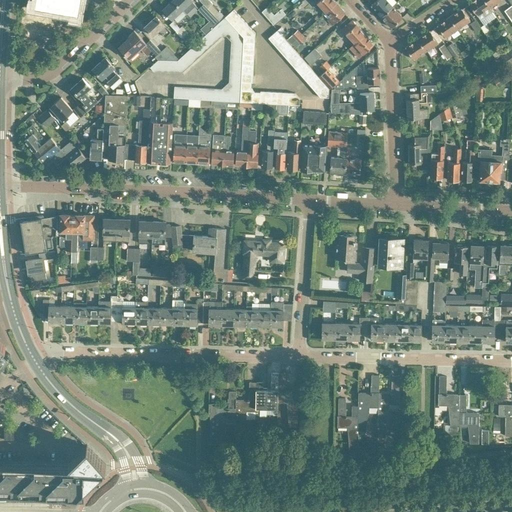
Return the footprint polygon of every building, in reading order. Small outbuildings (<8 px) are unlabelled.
[(35,0),(35,5),(35,6),(43,7),(44,7),(50,8),(51,9),(51,8),(57,9),(57,10),(58,10),(64,11),(63,11),(65,11),(70,12),(72,12),(73,12),(79,13),(80,6),(81,6),(81,5),(81,0),(35,0)] [(187,14),(182,10),(173,0),(163,9),(162,9),(172,20),(174,18),(178,22),(187,14)] [(172,0),(173,0),(182,10),(193,0),(172,0)] [(199,0),(196,3),(207,16),(206,17),(214,27),(216,25),(220,21),(214,16),(208,9),(199,0)] [(199,0),(208,9),(213,4),(209,0),(199,0)] [(314,0),(326,12),(336,2),(333,0),(314,0)] [(381,16),(392,6),(398,2),(396,0),(388,0),(387,1),(386,0),(377,0),(371,5),(381,16)] [(489,7),(484,0),(473,0),(469,3),(477,16),(482,12),(485,17),(493,12),(489,7)] [(345,13),(336,2),(326,12),(330,17),(327,20),(332,25),(345,13)] [(403,17),(392,6),(381,16),(391,27),(403,17)] [(414,18),(420,12),(415,6),(408,12),(414,18)] [(281,8),(269,19),(273,25),(286,14),(281,8)] [(461,8),(449,17),(458,29),(470,21),(461,8)] [(229,22),(238,14),(234,9),(225,17),(229,22)] [(214,16),(220,21),(225,17),(219,11),(214,16)] [(233,26),(242,18),(238,14),(229,22),(233,26)] [(144,26),(153,36),(159,30),(165,37),(171,32),(156,16),(144,26)] [(227,32),(233,26),(229,22),(225,17),(220,21),(216,25),(222,32),(227,32)] [(458,29),(449,17),(437,25),(438,26),(434,28),(439,35),(442,33),(446,38),(458,29)] [(236,30),(245,22),(242,18),(233,26),(236,30)] [(352,20),(351,21),(341,30),(353,43),(364,33),(352,20)] [(474,33),(484,46),(490,42),(475,20),(470,24),(476,32),(474,33)] [(176,32),(182,38),(188,32),(182,26),(180,28),(173,21),(170,24),(176,31),(176,32)] [(240,34),(249,26),(245,22),(236,30),(240,34)] [(222,37),(222,32),(216,25),(214,27),(209,32),(217,41),(222,37)] [(231,41),(240,34),(236,30),(233,26),(227,32),(226,36),(231,41)] [(256,33),(249,26),(240,34),(243,37),(255,38),(256,33)] [(434,28),(430,31),(430,30),(417,39),(426,51),(442,40),(439,35),(434,28)] [(124,54),(126,56),(127,55),(130,59),(145,44),(146,43),(134,30),(129,35),(130,37),(119,47),(125,53),(124,54)] [(272,42),(281,35),(277,30),(268,38),(272,42)] [(292,43),(301,34),(297,30),(288,39),(292,43)] [(315,48),(323,41),(315,31),(306,39),(301,34),(292,43),(305,57),(315,48)] [(217,41),(209,32),(204,36),(212,45),(217,41)] [(374,44),(364,33),(353,43),(359,49),(356,52),(360,57),(374,44)] [(243,37),(240,34),(231,41),(231,48),(243,48),(243,43),(243,37)] [(276,47),(285,39),(281,35),(272,42),(276,47)] [(212,45),(204,36),(200,40),(208,49),(212,45)] [(151,39),(146,43),(145,44),(151,50),(157,56),(162,51),(151,39)] [(280,51),(289,43),(285,39),(276,47),(280,51)] [(426,51),(417,39),(405,47),(414,59),(426,51)] [(208,49),(200,40),(195,44),(204,53),(208,49)] [(283,55),(292,47),(289,43),(280,51),(283,55)] [(204,53),(195,44),(191,48),(199,57),(204,53)] [(454,58),(446,47),(444,44),(439,48),(449,61),(454,58)] [(167,47),(162,51),(170,60),(177,60),(178,59),(167,47)] [(287,59),(296,51),(292,47),(283,55),(287,59)] [(511,47),(500,55),(508,67),(511,64),(511,47)] [(199,57),(191,48),(187,52),(195,61),(199,57)] [(322,56),(315,48),(305,57),(311,65),(322,56)] [(170,60),(162,51),(157,56),(156,57),(158,60),(170,60)] [(291,63),(300,56),(296,51),(287,59),(291,63)] [(195,61),(187,52),(182,56),(190,65),(195,61)] [(190,65),(182,56),(178,60),(186,69),(190,65)] [(295,68),(304,60),(300,56),(291,63),(295,68)] [(93,69),(102,79),(112,69),(114,67),(113,65),(112,65),(111,64),(111,63),(109,62),(110,61),(107,58),(106,58),(105,57),(93,69)] [(163,72),(163,60),(158,60),(148,69),(154,72),(163,72)] [(186,69),(178,60),(177,60),(175,60),(175,72),(182,72),(186,69)] [(298,72),(307,64),(304,60),(295,68),(298,72)] [(319,75),(330,65),(327,61),(315,71),(319,75)] [(302,76),(311,68),(307,64),(298,72),(302,76)] [(334,70),(330,65),(319,75),(331,89),(335,86),(341,81),(333,71),(334,70)] [(357,76),(356,67),(341,81),(335,86),(335,90),(340,90),(340,89),(357,88),(357,84),(379,83),(379,67),(367,67),(368,76),(357,76)] [(306,80),(315,72),(311,68),(302,76),(306,80)] [(309,85),(318,77),(315,72),(306,80),(309,85)] [(116,73),(116,74),(108,81),(113,88),(122,79),(116,73)] [(313,89),(322,81),(318,77),(309,85),(313,89)] [(86,91),(91,87),(83,78),(71,88),(83,101),(80,105),(86,112),(97,101),(94,97),(92,99),(86,91)] [(241,86),(241,82),(241,78),(229,78),(229,82),(232,85),(241,86)] [(317,93),(326,85),(322,81),(313,89),(317,93)] [(240,102),(241,87),(241,86),(232,85),(229,88),(240,102)] [(329,89),(326,85),(317,93),(321,97),(329,98),(329,89)] [(407,119),(428,118),(427,109),(419,110),(419,103),(427,103),(426,93),(436,93),(436,85),(421,86),(421,99),(418,99),(418,93),(406,94),(407,119)] [(254,103),(255,92),(251,88),(241,87),(240,102),(252,103),(254,103)] [(240,102),(229,88),(224,92),(223,101),(240,102)] [(339,101),(340,90),(335,90),(332,90),(330,111),(362,114),(362,110),(374,110),(374,92),(359,93),(360,102),(339,101)] [(295,93),(289,92),(288,104),(289,105),(299,105),(300,99),(295,93)] [(106,95),(104,129),(103,143),(109,144),(108,159),(124,160),(128,96),(106,95)] [(61,97),(51,107),(65,122),(61,125),(66,131),(71,126),(66,121),(69,118),(67,115),(72,110),(61,97)] [(156,114),(167,115),(169,98),(169,99),(169,98),(156,97),(156,98),(157,98),(156,114)] [(214,115),(215,101),(201,100),(201,107),(210,107),(210,115),(214,115)] [(243,107),(252,108),(252,103),(240,102),(238,114),(243,114),(243,107)] [(450,106),(449,106),(453,118),(463,115),(460,103),(450,106)] [(282,104),(277,104),(276,104),(276,109),(276,115),(289,115),(289,105),(288,104),(282,104)] [(81,117),(86,113),(79,105),(74,109),(81,117)] [(453,118),(449,106),(448,107),(440,114),(440,116),(441,121),(453,118)] [(38,117),(47,127),(56,119),(48,109),(38,117)] [(149,121),(150,121),(150,110),(143,110),(142,121),(139,121),(137,145),(135,145),(134,160),(147,161),(149,121)] [(315,112),(303,111),(303,123),(314,123),(315,112)] [(315,112),(314,123),(326,124),(327,112),(315,112)] [(159,162),(161,122),(150,121),(149,121),(147,161),(150,161),(150,164),(157,165),(157,162),(159,162)] [(161,122),(159,162),(160,162),(160,165),(167,166),(168,163),(171,163),(173,123),(161,122)] [(68,159),(61,149),(51,137),(46,141),(33,125),(29,128),(33,133),(37,139),(35,140),(40,146),(34,152),(43,163),(46,161),(49,163),(55,158),(58,163),(66,157),(68,159)] [(248,144),(248,142),(249,127),(243,127),(242,151),(236,151),(235,165),(247,166),(248,144)] [(102,158),(103,143),(104,129),(98,128),(97,139),(91,139),(90,158),(102,158)] [(20,135),(34,152),(40,146),(35,140),(37,139),(33,133),(31,134),(27,130),(20,135)] [(247,166),(249,168),(251,168),(252,166),(257,167),(258,152),(257,152),(258,143),(255,142),(256,131),(249,130),(247,166)] [(273,168),(275,130),(269,130),(267,150),(262,150),(261,167),(273,168)] [(345,172),(347,147),(348,133),(328,131),(327,145),(343,146),(342,158),(331,157),(330,171),(345,172)] [(414,143),(422,143),(428,143),(429,133),(412,134),(412,141),(414,141),(414,143)] [(197,163),(198,139),(199,135),(187,134),(186,141),(186,145),(185,162),(197,163)] [(197,163),(209,164),(211,136),(199,135),(198,139),(197,163)] [(222,164),(224,136),(213,135),(211,164),(222,164)] [(285,168),(287,136),(279,135),(278,152),(276,152),(275,168),(285,168)] [(228,143),(229,144),(230,136),(224,136),(222,164),(233,165),(234,151),(228,150),(228,143)] [(73,140),(61,149),(68,159),(74,166),(86,157),(73,140)] [(287,168),(299,169),(300,140),(294,140),(294,152),(288,152),(287,168)] [(429,152),(429,143),(408,144),(409,157),(408,157),(408,161),(409,161),(409,163),(421,163),(421,152),(429,152)] [(185,162),(186,145),(174,144),(173,161),(185,162)] [(313,170),(314,145),(303,144),(301,169),(313,170)] [(326,146),(314,145),(313,170),(325,171),(326,146)] [(443,177),(444,146),(438,145),(437,153),(431,153),(430,177),(432,177),(433,178),(436,178),(437,177),(443,177)] [(351,147),(347,147),(345,172),(360,173),(361,159),(350,158),(351,147)] [(461,148),(460,148),(454,148),(453,162),(448,162),(447,180),(459,180),(461,148)] [(472,181),(474,150),(467,150),(466,162),(462,162),(461,180),(472,181)] [(507,166),(508,156),(490,155),(491,151),(479,150),(478,160),(481,161),(480,166),(479,168),(480,171),(480,179),(499,180),(499,169),(502,169),(502,166),(507,166)] [(33,177),(33,187),(49,187),(49,177),(33,177)] [(73,217),(69,217),(69,215),(61,214),(61,217),(57,217),(56,236),(60,235),(60,238),(61,238),(61,246),(66,246),(66,252),(71,252),(73,217)] [(23,227),(21,227),(26,253),(46,250),(46,248),(53,247),(52,237),(56,236),(57,217),(57,215),(56,215),(56,216),(41,218),(41,217),(26,220),(26,222),(23,227)] [(73,217),(71,252),(72,261),(77,262),(77,251),(78,239),(93,240),(94,215),(76,215),(76,217),(73,217)] [(117,219),(104,218),(103,241),(116,241),(117,219)] [(130,219),(117,219),(116,241),(129,241),(130,219)] [(151,244),(152,221),(140,221),(139,243),(151,244)] [(166,222),(152,221),(151,244),(165,244),(166,222)] [(227,281),(228,269),(222,268),(226,229),(209,228),(210,228),(210,236),(181,234),(181,226),(172,226),(173,248),(192,249),(192,252),(215,253),(213,280),(227,281)] [(361,264),(358,263),(355,263),(356,242),(354,242),(355,240),(353,239),(354,235),(350,235),(350,234),(344,233),(344,235),(341,234),(340,245),(337,245),(336,258),(345,258),(344,262),(346,263),(348,263),(348,271),(360,272),(360,280),(373,281),(376,244),(375,248),(363,247),(361,264)] [(379,266),(379,263),(396,263),(396,266),(402,267),(403,249),(404,239),(397,238),(396,241),(380,241),(380,238),(378,266),(379,266)] [(279,243),(270,242),(270,240),(263,239),(263,241),(244,240),(243,253),(245,253),(243,277),(254,278),(256,254),(271,255),(270,261),(283,262),(284,249),(284,248),(284,247),(284,246),(283,245),(282,244),(281,243),(280,243),(279,243)] [(413,257),(428,258),(428,256),(428,240),(428,241),(422,241),(423,240),(414,239),(413,257)] [(448,243),(448,244),(441,243),(433,242),(433,256),(428,256),(428,258),(426,281),(433,281),(434,259),(436,259),(436,257),(439,257),(439,262),(447,263),(448,243)] [(486,244),(485,262),(484,262),(483,277),(483,282),(488,282),(489,267),(497,267),(498,245),(496,245),(496,243),(492,243),(491,245),(486,244)] [(511,244),(509,244),(509,245),(500,244),(499,273),(507,274),(507,262),(511,262),(511,244)] [(468,246),(462,246),(462,245),(457,245),(457,246),(456,246),(455,250),(454,253),(455,253),(455,262),(460,263),(460,274),(467,274),(468,246)] [(477,277),(483,277),(484,262),(483,262),(483,246),(471,245),(470,255),(470,262),(477,262),(477,277)] [(139,249),(133,248),(133,261),(134,261),(133,270),(132,271),(132,274),(133,274),(151,276),(151,268),(139,267),(139,249)] [(27,272),(29,281),(46,278),(43,259),(55,257),(55,251),(39,253),(40,258),(27,260),(29,272),(27,272)] [(367,287),(367,296),(376,296),(376,287),(367,287)] [(117,301),(117,295),(111,295),(111,301),(99,300),(99,306),(98,322),(103,323),(103,324),(110,324),(110,323),(111,323),(111,321),(117,321),(117,301)] [(62,306),(55,305),(49,305),(49,300),(43,299),(43,315),(49,316),(49,322),(54,322),(54,323),(60,323),(60,322),(61,322),(62,306)] [(185,303),(185,300),(172,300),(172,307),(172,324),(177,324),(177,325),(184,325),(184,324),(185,303)] [(135,301),(117,301),(117,321),(123,321),(123,323),(128,323),(128,324),(134,324),(134,323),(135,323),(135,301)] [(148,323),(148,307),(148,301),(135,301),(135,323),(140,323),(140,325),(147,325),(147,323),(148,323)] [(293,304),(283,304),(284,302),(271,301),(271,309),(270,326),(276,326),(276,327),(282,327),(282,326),(283,326),(283,320),(292,320),(293,304)] [(335,307),(336,302),(323,301),(323,312),(335,313),(335,307)] [(222,308),(215,308),(215,302),(203,302),(203,303),(203,322),(209,323),(209,325),(214,325),(214,326),(221,326),(221,325),(222,325),(222,308)] [(234,309),(226,309),(226,302),(222,302),(222,308),(222,325),(227,325),(227,326),(233,326),(233,325),(234,325),(234,309)] [(86,322),(86,306),(86,303),(74,303),(74,306),(74,322),(79,322),(79,323),(85,324),(85,322),(86,322)] [(203,303),(197,303),(197,309),(191,308),(191,303),(185,303),(184,324),(190,324),(190,325),(196,325),(196,324),(197,324),(197,322),(203,322),(203,303)] [(74,306),(62,306),(61,322),(67,322),(67,323),(73,323),(73,322),(74,322),(74,306)] [(99,306),(86,306),(86,322),(91,322),(91,324),(97,324),(97,322),(98,322),(99,306)] [(259,309),(252,309),(252,306),(246,306),(246,309),(246,325),(251,325),(251,327),(257,327),(257,325),(258,325),(259,309)] [(160,307),(148,307),(148,323),(153,323),(153,325),(159,325),(159,324),(160,324),(160,307)] [(172,307),(160,307),(160,324),(165,324),(165,325),(171,325),(171,324),(172,324),(172,307)] [(246,309),(234,309),(234,325),(239,325),(239,326),(245,326),(245,325),(246,325),(246,309)] [(271,309),(259,309),(258,325),(264,326),(264,327),(270,327),(270,326),(271,309)] [(366,317),(360,317),(360,323),(347,323),(347,339),(352,339),(352,340),(358,340),(358,339),(359,339),(360,333),(365,333),(366,317)] [(384,323),(378,323),(378,318),(366,317),(365,333),(371,333),(371,339),(377,340),(377,341),(383,341),(383,340),(384,340),(384,323)] [(445,325),(445,320),(432,319),(432,341),(438,341),(437,342),(444,342),(444,341),(445,325)] [(500,320),(494,319),(494,320),(483,319),(483,325),(482,325),(481,342),(487,342),(487,343),(493,343),(493,342),(494,342),(494,336),(500,336),(500,320)] [(511,319),(500,319),(500,320),(500,336),(506,336),(506,342),(511,342),(511,343),(511,319)] [(335,323),(322,322),(322,338),(328,338),(328,340),(334,340),(334,338),(335,323)] [(347,323),(335,323),(334,338),(340,339),(340,340),(346,340),(346,339),(347,339),(347,323)] [(396,324),(384,323),(384,340),(389,340),(389,341),(395,341),(395,340),(396,340),(396,324)] [(409,324),(396,324),(396,340),(401,340),(401,341),(408,341),(408,340),(408,334),(409,324)] [(409,324),(408,334),(408,340),(414,340),(414,342),(420,342),(420,340),(421,340),(421,324),(409,324)] [(457,325),(445,325),(444,341),(450,341),(450,342),(456,342),(456,341),(457,325)] [(469,325),(457,325),(456,341),(462,341),(462,342),(468,343),(468,341),(469,341),(469,325)] [(482,325),(469,325),(469,341),(474,341),(474,343),(480,343),(481,342),(482,325)] [(278,402),(279,373),(271,373),(271,390),(267,390),(267,408),(273,409),(273,415),(278,415),(278,402)] [(285,373),(279,373),(278,402),(287,402),(289,426),(297,426),(298,391),(285,391),(285,373)] [(379,404),(379,393),(379,375),(372,375),(372,390),(373,390),(373,393),(358,393),(358,406),(358,416),(358,428),(366,428),(369,404),(378,404),(379,404)] [(393,393),(379,393),(379,404),(378,404),(378,437),(385,437),(389,404),(399,404),(399,375),(392,375),(392,390),(393,390),(393,393)] [(459,425),(459,394),(445,394),(445,391),(446,391),(447,376),(439,376),(439,405),(448,405),(450,425),(459,425)] [(256,411),(257,382),(249,382),(249,400),(236,400),(236,420),(235,420),(235,435),(244,435),(246,411),(255,411),(256,411)] [(267,408),(267,390),(263,390),(263,382),(257,382),(256,411),(255,411),(255,419),(260,419),(260,408),(267,408)] [(55,402),(60,397),(51,388),(45,393),(55,402)] [(236,420),(236,400),(236,391),(229,391),(229,409),(216,409),(216,414),(210,414),(209,444),(224,444),(226,420),(235,420),(236,420)] [(466,395),(459,394),(459,425),(459,423),(468,424),(470,443),(478,443),(479,413),(464,413),(464,410),(466,410),(466,395)] [(358,428),(358,416),(358,406),(352,406),(352,412),(353,412),(353,416),(344,416),(344,413),(346,413),(346,398),(338,398),(338,427),(348,427),(350,461),(358,461),(358,428)] [(511,404),(498,405),(498,416),(505,416),(505,435),(511,435),(511,404)] [(11,436),(21,436),(21,422),(11,422),(11,436)] [(0,491),(49,492),(49,493),(85,494),(85,486),(104,467),(101,467),(100,467),(100,464),(106,464),(87,445),(68,464),(0,463),(0,491)]
